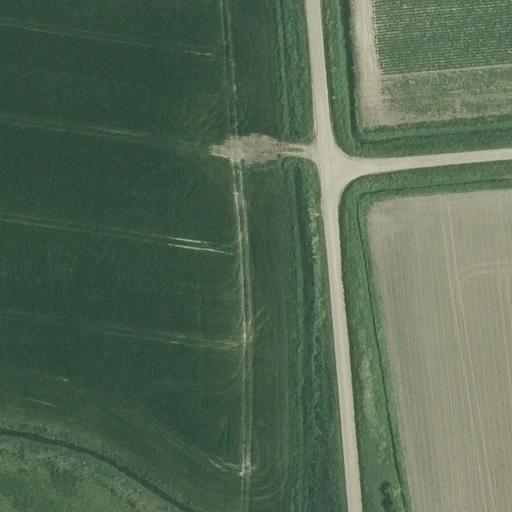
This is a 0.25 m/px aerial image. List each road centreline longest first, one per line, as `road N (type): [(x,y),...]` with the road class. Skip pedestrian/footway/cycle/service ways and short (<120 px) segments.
road 1 (unclassified): [(353,511),(326,171)]
road 2 (unclassified): [(326,171),(511,155)]
road 3 (unclassified): [(326,171),(312,0)]
